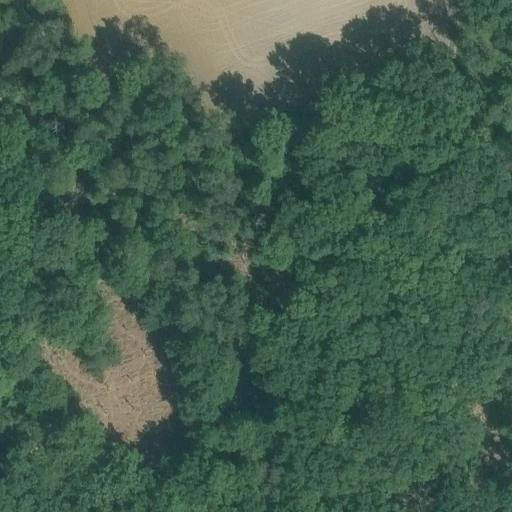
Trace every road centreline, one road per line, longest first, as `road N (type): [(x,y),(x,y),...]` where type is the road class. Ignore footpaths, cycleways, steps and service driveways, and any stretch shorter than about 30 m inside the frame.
road 1 (track): [(450,242),(456,349),(371,442),(312,486),(212,511)]
road 2 (track): [(450,242),(449,109)]
